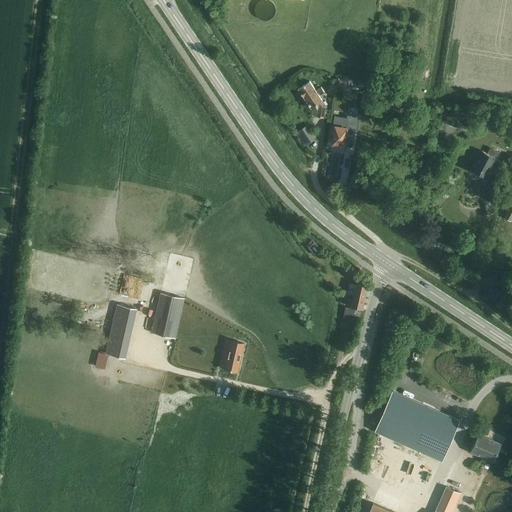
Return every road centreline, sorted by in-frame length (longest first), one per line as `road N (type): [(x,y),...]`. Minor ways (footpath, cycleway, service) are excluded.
road 1 (secondary): [(387,264),(341,233),(281,174),(162,0)]
road 2 (unclassified): [(305,511),(331,384),(361,344)]
road 3 (unclassified): [(322,511),(361,344)]
road 4 (secondary): [(511,347),(387,264)]
